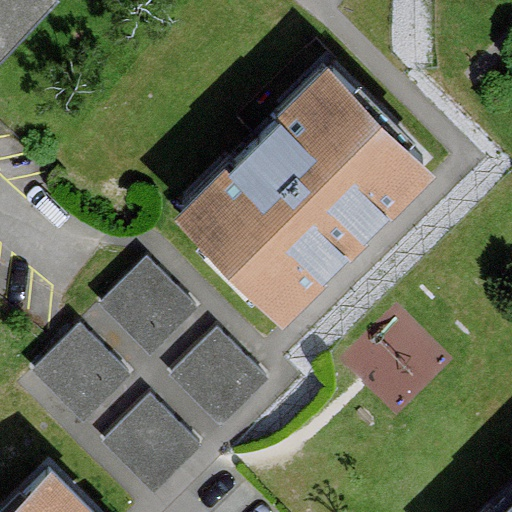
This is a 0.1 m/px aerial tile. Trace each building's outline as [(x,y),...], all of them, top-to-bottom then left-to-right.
[(0,0),(0,47),(44,0),(0,0)] [(439,158),(336,52),(183,199),(286,305),(356,238),(439,158)] [(193,303),(145,254),(98,299),(146,349),(193,303)] [(356,346),(402,394),(453,347),(407,298),(356,346)] [(125,368),(78,319),(31,365),(79,414),(125,368)] [(263,372),(215,323),(168,368),(216,418),(263,372)] [(196,439),(148,390),(101,435),(149,484),(196,439)] [(115,511),(60,455),(1,511),(115,511)] [(511,511),(511,487),(487,511),(511,511)]
